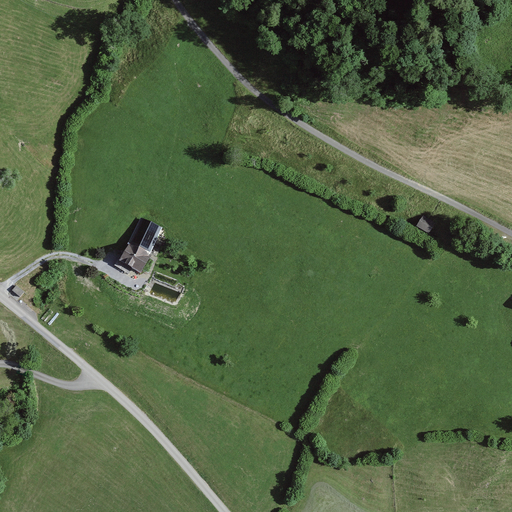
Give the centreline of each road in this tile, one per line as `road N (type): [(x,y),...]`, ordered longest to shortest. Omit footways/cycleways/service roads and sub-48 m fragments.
road 1 (track): [(511,232),(302,126),(208,44),(177,0)]
road 2 (unclassified): [(221,511),(131,410),(0,294)]
